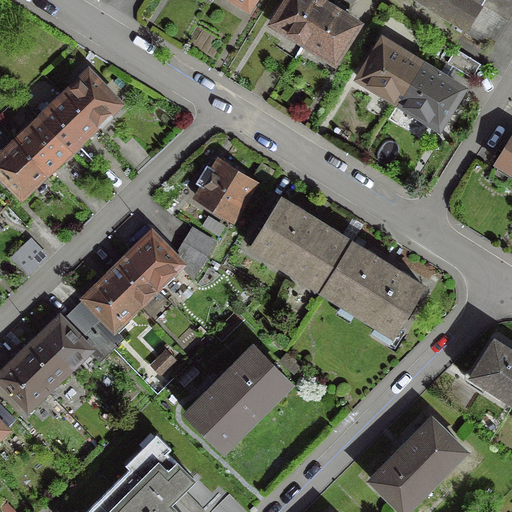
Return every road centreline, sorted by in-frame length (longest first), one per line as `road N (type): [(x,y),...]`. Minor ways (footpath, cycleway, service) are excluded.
road 1 (residential): [(275,511),(504,281)]
road 2 (residential): [(0,329),(229,116)]
road 3 (residential): [(229,116),(417,225)]
road 4 (residential): [(53,0),(229,116)]
road 5 (residential): [(417,225),(511,76)]
